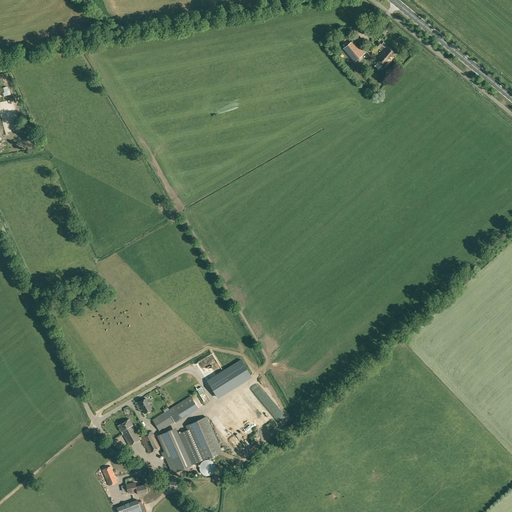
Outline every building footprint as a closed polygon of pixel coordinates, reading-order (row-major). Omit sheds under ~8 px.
[(354,34),(367,28),(364,22),(351,28),(354,34)] [(355,62),(365,53),(353,40),(343,49),(355,62)] [(386,49),(385,48),(381,45),(382,45),(378,42),(375,46),(378,49),(382,52),(376,59),(385,67),(394,57),(393,57),(396,53),(388,46),(386,49)] [(206,378),(218,395),(223,391),(211,375),(206,378)] [(175,423),(182,419),(198,408),(191,396),(174,406),(152,420),(159,431),(174,422),(175,423)] [(253,397),(246,402),(253,412),(250,414),(264,435),(278,425),(262,402),(259,405),(253,397)] [(145,414),(152,410),(146,398),(138,403),(145,414)] [(173,473),(222,451),(206,417),(186,426),(188,430),(178,434),(175,428),(158,435),(165,451),(161,453),(164,458),(166,457),(171,468),(173,473)] [(130,420),(129,419),(118,426),(119,429),(120,431),(121,431),(122,434),(123,434),(129,446),(141,439),(143,442),(149,454),(160,448),(153,434),(152,431),(139,438),(135,430),(132,423),(133,423),(131,420),(130,420)] [(223,426),(220,427),(228,441),(234,438),(227,426),(224,428),(223,426)] [(109,486),(112,485),(117,482),(111,466),(102,470),(109,486)] [(128,493),(137,491),(138,497),(146,495),(145,492),(147,492),(145,485),(136,487),(135,483),(126,485),(128,493)] [(137,500),(121,506),(117,508),(118,511),(142,511),(138,502),(137,500)]
